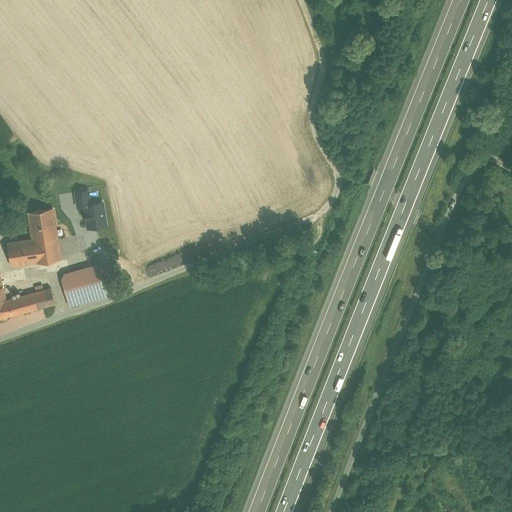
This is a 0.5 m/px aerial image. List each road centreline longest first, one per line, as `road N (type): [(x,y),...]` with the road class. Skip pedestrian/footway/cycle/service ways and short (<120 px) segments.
road 1 (motorway): [(288,511),(491,0)]
road 2 (motorway): [(453,0),(251,511)]
road 3 (track): [(338,511),(467,180),(511,143)]
